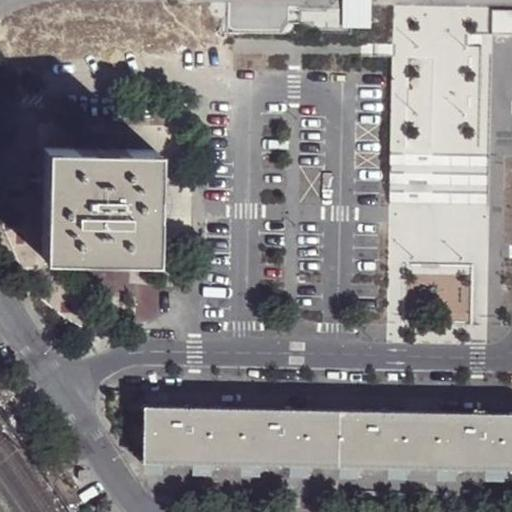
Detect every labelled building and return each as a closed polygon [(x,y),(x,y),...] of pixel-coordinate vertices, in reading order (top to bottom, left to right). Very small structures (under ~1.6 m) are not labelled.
[(96,260),(98,149),(43,148),(41,259),(96,260)] [(98,149),(96,260),(152,261),(154,150),(98,149)] [(226,465),(227,409),(149,407),(148,463),(226,465)] [(304,466),(305,410),(227,409),(226,465),(304,466)] [(382,468),(383,412),(305,410),(304,466),(382,468)] [(459,469),(461,414),(383,412),(382,468),(459,469)] [(511,414),(461,414),(459,469),(511,470),(511,414)]
